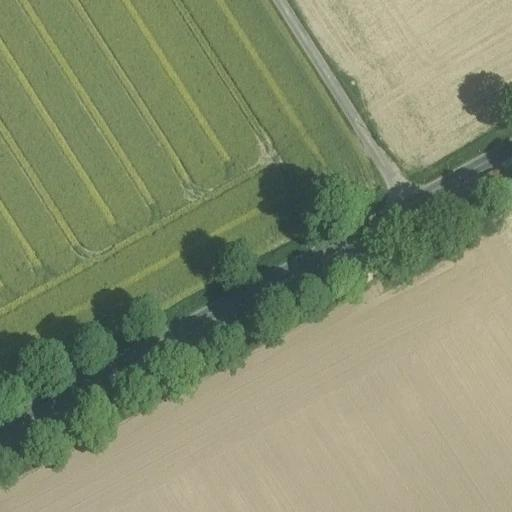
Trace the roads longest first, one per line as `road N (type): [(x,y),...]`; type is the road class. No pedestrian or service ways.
road 1 (primary): [(414,210),(0,437)]
road 2 (residential): [(414,210),(281,0)]
